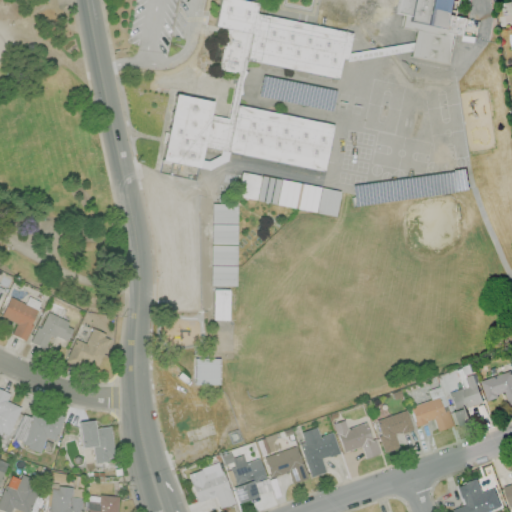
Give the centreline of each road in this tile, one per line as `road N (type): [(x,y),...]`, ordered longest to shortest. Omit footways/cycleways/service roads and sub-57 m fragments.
road 1 (residential): [(161,511),(137,404),(131,211),(89,0)]
road 2 (residential): [(511,439),(301,511)]
road 3 (residential): [(137,404),(64,391),(0,361)]
